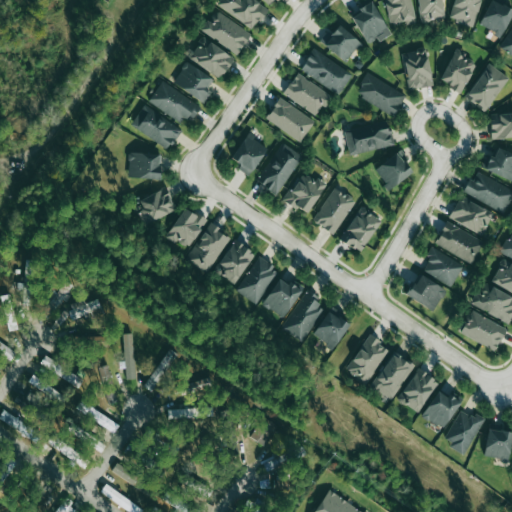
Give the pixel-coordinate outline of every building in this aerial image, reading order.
[(267,9),(254,0),(219,0),(216,4),(252,30),(267,9)] [(415,20),(409,0),(383,0),(390,27),(415,20)] [(441,0),(416,0),(420,22),(444,18),(441,0)] [(453,0),(448,19),(473,25),(479,0),(453,0)] [(503,0),(490,0),(478,24),(500,36),(511,12),(511,9),(502,4),(503,0)] [(391,34),(371,2),(349,15),(367,44),(376,38),(378,42),(391,34)] [(201,30),(237,54),(251,33),(215,9),(201,30)] [(344,62),(360,44),(338,24),(331,33),(328,30),(319,40),(344,62)] [(511,26),(500,47),(511,53),(511,26)] [(188,58),(219,78),(234,58),(202,36),(188,58)] [(463,91),(474,62),(462,57),(464,51),(453,47),(440,83),(463,91)] [(299,69),(338,95),(352,73),(313,48),(299,69)] [(431,86),(426,48),(402,52),(407,89),(431,86)] [(172,83),(204,102),(211,91),(207,89),(213,79),(185,62),(172,83)] [(509,78),(489,63),(463,96),(483,111),(509,78)] [(315,115),(322,105),(325,107),(333,97),(296,72),(282,93),(315,115)] [(393,116),(405,94),(367,72),(355,94),(393,116)] [(148,104),(186,124),(198,103),(160,82),(148,104)] [(314,121),(279,97),(264,118),(300,142),(314,121)] [(168,150),(181,129),(144,104),(130,125),(168,150)] [(511,137),(511,114),(489,115),(490,138),(511,137)] [(349,155),(393,145),(388,120),(343,130),(349,155)] [(248,176),(267,148),(247,133),(230,157),(240,164),(237,168),(248,176)] [(255,181),(275,194),(302,156),(282,142),(255,181)] [(511,153),(496,148),(493,156),(489,155),(484,170),(511,180),(511,153)] [(387,189),(414,172),(400,150),(373,168),(387,189)] [(159,178),(160,153),(128,152),(127,178),(159,178)] [(463,194),(504,212),(511,194),(511,188),(473,171),(463,194)] [(283,199),(305,214),(326,184),(316,177),(314,181),(302,172),(283,199)] [(143,225),(176,209),(164,187),(131,203),(143,225)] [(353,197),(330,187),(314,223),(336,233),(353,197)] [(492,210),(458,198),(449,221),(484,233),(492,210)] [(186,249),(205,221),(184,206),(165,234),(186,249)] [(358,252),(381,221),(361,206),(338,238),(358,252)] [(470,264),(483,241),(446,221),(433,243),(470,264)] [(206,273),(229,235),(207,223),(185,260),(206,273)] [(499,252),(511,258),(511,230),(499,252)] [(253,251),(231,240),(214,273),(236,284),(253,251)] [(462,265),(431,246),(425,255),(429,258),(422,270),(450,287),(462,265)] [(235,290),(255,304),(278,270),(258,256),(235,290)] [(491,283),(511,291),(511,264),(500,260),(491,283)] [(432,311),(445,290),(419,273),(406,294),(432,311)] [(291,278),(289,280),(281,275),(261,303),(281,318),(303,287),(291,278)] [(41,299),(51,310),(75,289),(64,278),(41,299)] [(469,304),(509,324),(511,317),(511,296),(481,281),(469,304)] [(29,305),(30,282),(23,282),(22,305),(29,305)] [(281,329),(302,342),(322,309),(316,304),(320,298),(305,289),(281,329)] [(1,295),(6,330),(15,329),(10,294),(1,295)] [(334,348),(349,320),(327,309),(313,337),(334,348)] [(494,351),(506,329),(471,309),(459,331),(494,351)] [(124,379),(134,378),(133,333),(123,334),(124,379)] [(389,349),(368,335),(344,370),(365,384),(389,349)] [(0,353),(9,360),(15,352),(0,342),(0,353)] [(177,354),(169,349),(144,386),(151,391),(177,354)] [(390,400),(413,365),(393,351),(370,386),(390,400)] [(99,367),(107,405),(115,403),(108,365),(99,367)] [(417,412),(438,382),(417,368),(396,398),(417,412)] [(27,382),(60,403),(65,396),(31,375),(27,382)] [(441,429),(460,401),(440,387),(421,414),(441,429)] [(211,408),(167,409),(167,418),(212,417),(211,408)] [(466,453),(482,418),(459,408),(443,443),(466,453)] [(248,437),(264,446),(277,425),(261,415),(248,437)] [(507,461),(511,433),(511,430),(488,426),(483,457),(507,461)] [(69,460),(83,469),(89,459),(50,434),(45,441),(70,458),(69,460)] [(104,444),(92,438),(89,446),(101,451),(104,444)] [(0,469),(0,483),(4,486),(17,462),(7,457),(0,469)] [(140,477),(116,462),(111,471),(135,486),(140,477)] [(212,489),(186,473),(179,483),(206,499),(212,489)] [(361,511),(327,490),(312,511),(361,511)]
